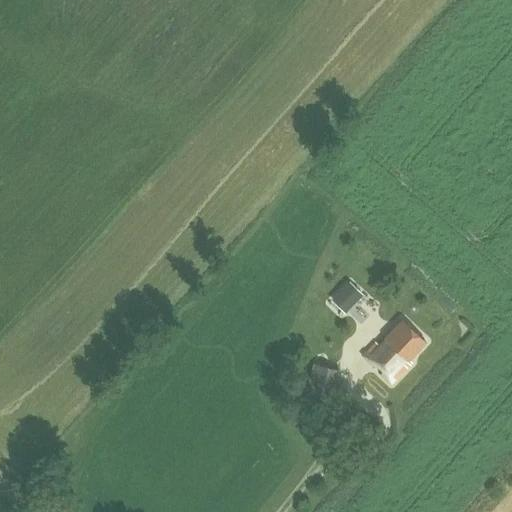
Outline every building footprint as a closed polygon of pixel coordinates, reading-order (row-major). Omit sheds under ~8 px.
[(371,283),(383,267),(368,256),(356,272),(371,283)] [(353,305),(362,295),(347,281),(338,291),(353,305)] [(409,358),(427,340),(404,318),(380,343),(377,340),(364,353),(394,381),(413,361),(409,358)] [(314,364),(305,394),(332,402),(341,371),(314,364)] [(48,463),(41,470),(49,477),(55,470),(48,463)]
